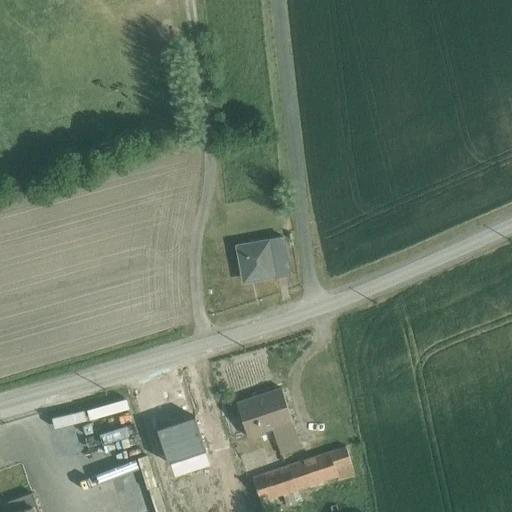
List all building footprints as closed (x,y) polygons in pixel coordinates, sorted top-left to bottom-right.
[(283,236),(237,245),(244,281),(277,275),(275,267),(288,264),(283,236)] [(129,394),(136,414),(168,404),(160,383),(131,392),(126,377),(91,389),(97,405),(129,394)] [(291,421),(281,386),(232,401),(242,436),(291,421)] [(63,408),(32,420),(43,447),(73,436),(63,408)] [(196,415),(157,428),(169,462),(208,449),(196,415)] [(359,473),(349,438),(248,467),(258,501),(359,473)] [(40,511),(33,492),(2,503),(5,511),(40,511)]
